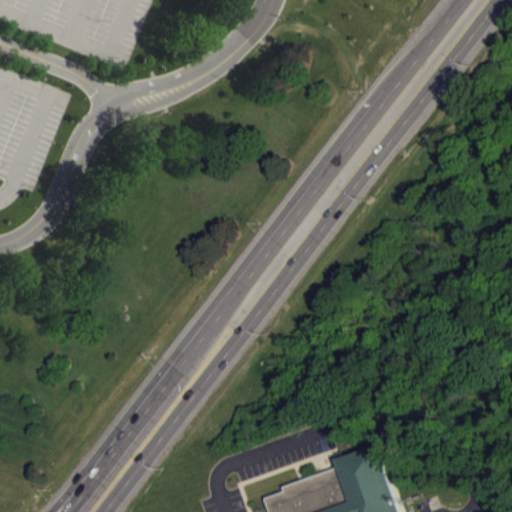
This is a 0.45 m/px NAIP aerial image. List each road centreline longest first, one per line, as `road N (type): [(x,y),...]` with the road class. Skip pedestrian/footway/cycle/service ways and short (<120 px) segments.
road 1 (secondary): [(99,511),(431,84)]
road 2 (secondary): [(389,92),(177,368)]
road 3 (residential): [(111,110),(232,52),(271,0)]
road 4 (secondary): [(177,368),(67,511)]
road 5 (residential): [(0,242),(36,223),(86,135),(111,110)]
road 6 (residential): [(0,41),(68,69),(111,110)]
